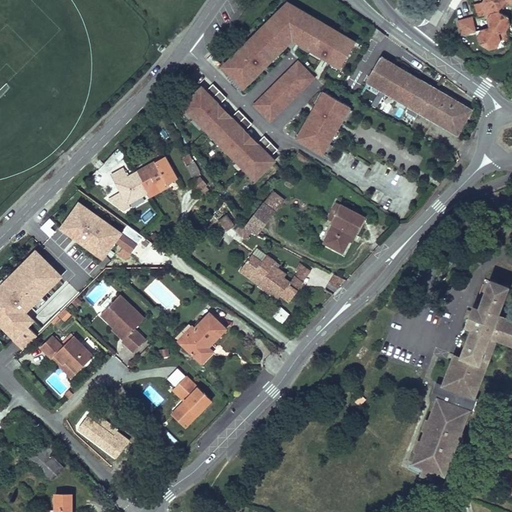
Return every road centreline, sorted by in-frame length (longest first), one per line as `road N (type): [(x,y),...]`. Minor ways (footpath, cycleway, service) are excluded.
road 1 (tertiary): [(147,510),(202,463),(307,342),(471,176)]
road 2 (residential): [(0,238),(159,77),(219,0)]
road 3 (residential): [(0,364),(147,510)]
